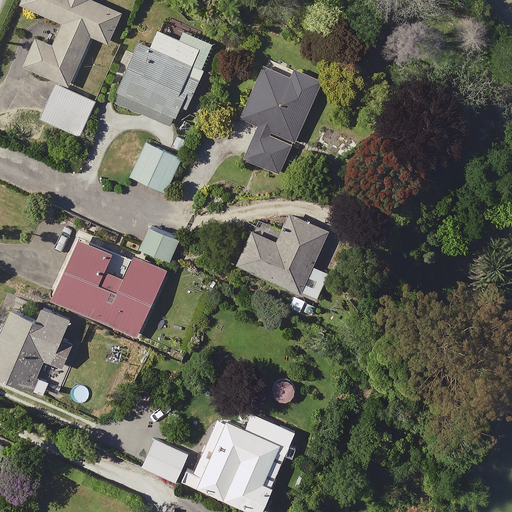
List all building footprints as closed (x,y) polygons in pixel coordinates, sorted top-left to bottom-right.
[(26,0),(24,6),(65,24),(56,45),(38,38),(25,68),(59,82),(43,119),(83,137),(98,101),(71,90),(94,37),(112,45),(125,13),(94,0),(26,0)] [(203,51),(161,31),(153,48),(142,43),(115,102),(175,129),(184,108),(189,110),(207,72),(196,67),(203,51)] [(248,162),(263,169),(261,174),(272,179),(275,174),(279,176),(322,83),(297,72),(293,81),(268,70),(245,120),(264,129),(248,162)] [(183,159),(148,142),(132,176),(168,193),(183,159)] [(313,214),(297,206),(280,244),(254,233),(240,266),(321,302),(349,240),(309,222),(313,214)] [(186,241),(153,227),(143,250),(176,264),(186,241)] [(170,275),(118,253),(84,238),(57,302),(143,338),(170,275)] [(76,321),(46,310),(42,321),(15,310),(0,346),(0,376),(47,395),(49,389),(58,392),(78,343),(69,339),(76,321)] [(267,511),(302,433),(228,400),(199,465),(162,448),(153,468),(253,511),(267,511)] [(16,453),(0,445),(0,476),(4,479),(16,453)]
